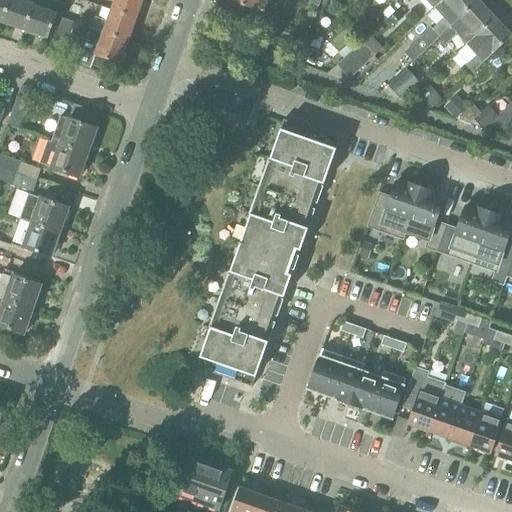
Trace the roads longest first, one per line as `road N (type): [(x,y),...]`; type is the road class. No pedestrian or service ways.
road 1 (residential): [(511,181),(168,61)]
road 2 (unclassified): [(54,384),(150,112)]
road 3 (residential): [(272,437),(323,299),(424,336)]
road 4 (residential): [(494,511),(272,437)]
road 5 (residential): [(272,437),(186,413),(157,421),(54,384)]
road 6 (residential): [(150,112),(0,58)]
road 7 (unclassified): [(10,511),(54,384)]
